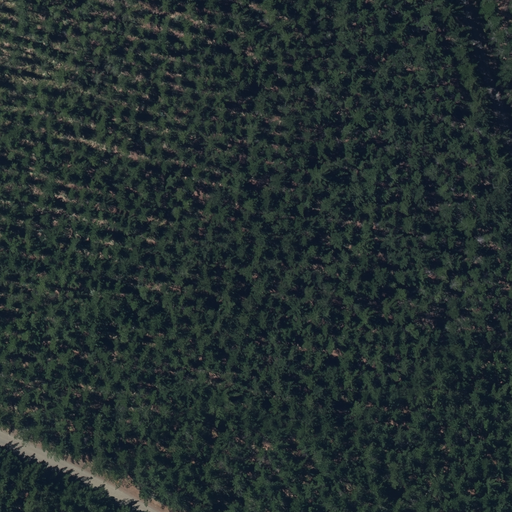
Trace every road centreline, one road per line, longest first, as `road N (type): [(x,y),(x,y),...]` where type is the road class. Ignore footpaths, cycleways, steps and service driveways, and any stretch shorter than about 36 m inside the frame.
road 1 (track): [(153,511),(0,431)]
road 2 (track): [(511,163),(456,0)]
